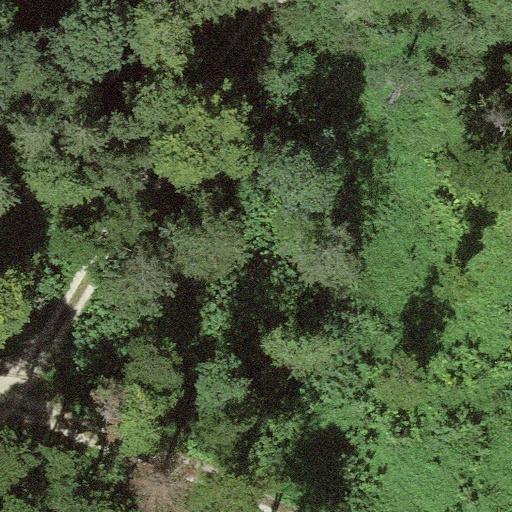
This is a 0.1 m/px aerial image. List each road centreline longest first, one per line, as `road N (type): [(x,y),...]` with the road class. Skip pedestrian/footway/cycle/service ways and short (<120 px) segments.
road 1 (track): [(0,377),(79,304),(265,0)]
road 2 (track): [(0,400),(283,511)]
